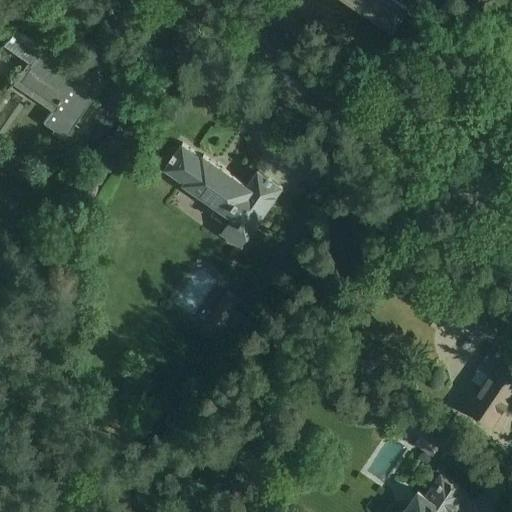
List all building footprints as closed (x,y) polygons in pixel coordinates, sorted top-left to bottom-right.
[(67,137),(101,86),(44,49),(46,44),(16,24),(1,48),(23,62),(11,81),(52,108),(43,121),(67,137)] [(223,229),(245,244),(285,184),(258,165),(249,179),(185,136),(165,166),(234,213),(223,229)] [(511,398),(511,355),(495,343),(479,367),(490,375),(467,407),(489,423),(509,396),(511,398)] [(422,416),(412,434),(430,444),(440,427),(422,416)] [(459,511),(474,492),(447,474),(435,492),(423,484),(403,511),(459,511)]
